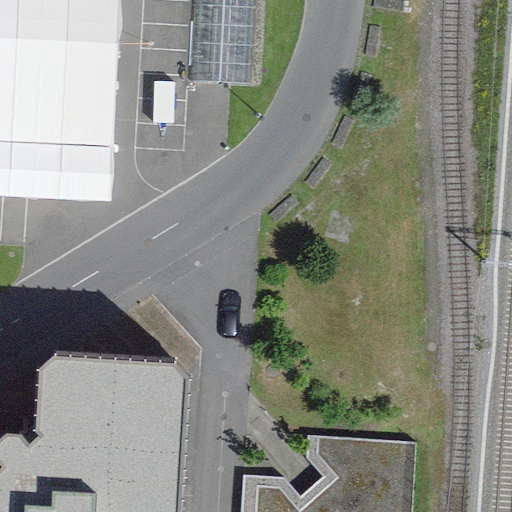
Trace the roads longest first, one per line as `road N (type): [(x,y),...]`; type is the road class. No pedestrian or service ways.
road 1 (residential): [(346,0),(330,81),(286,152),(207,215),(0,340)]
road 2 (unknown): [(207,215),(200,511)]
